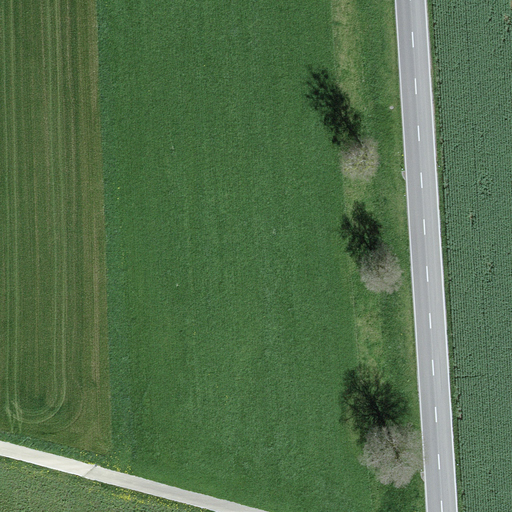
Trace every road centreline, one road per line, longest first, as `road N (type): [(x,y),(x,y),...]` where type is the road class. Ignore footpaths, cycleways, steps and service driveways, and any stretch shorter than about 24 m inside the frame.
road 1 (tertiary): [(440,511),(409,0)]
road 2 (track): [(235,511),(0,452)]
